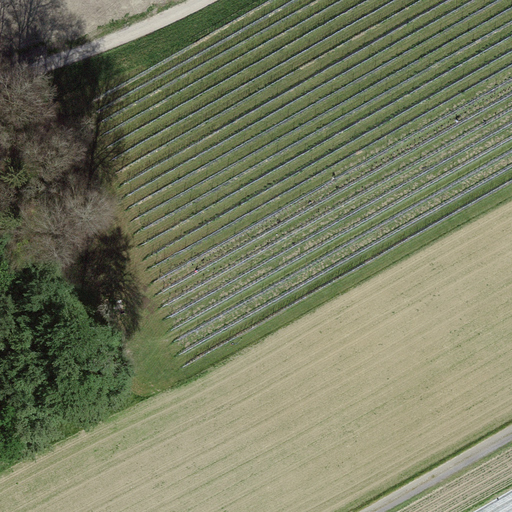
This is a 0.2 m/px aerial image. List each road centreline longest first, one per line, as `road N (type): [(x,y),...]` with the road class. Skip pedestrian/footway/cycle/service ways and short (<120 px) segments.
road 1 (track): [(195,0),(0,78)]
road 2 (track): [(511,430),(367,511)]
